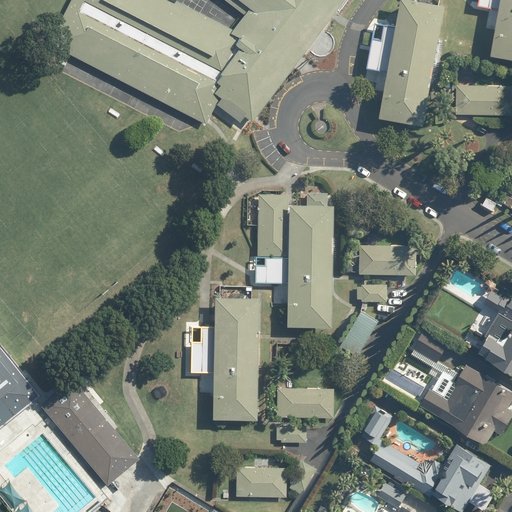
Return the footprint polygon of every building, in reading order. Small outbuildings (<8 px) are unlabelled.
[(235,0),(247,9),(230,29),(174,0),(69,0),(48,43),(205,124),(215,104),(239,122),(243,116),(251,122),(341,0),(235,0)] [(426,125),(447,5),(416,0),(402,0),(398,26),(377,23),(370,65),(389,68),(380,118),(426,125)] [(511,57),(511,0),(480,0),(480,2),(502,7),(493,54),(511,57)] [(511,84),(457,84),(457,114),(511,114),(511,84)] [(284,280),(286,194),(257,193),(256,255),(263,256),(263,262),(256,262),(256,279),(284,280)] [(331,205),(287,204),(286,327),(329,327),(331,205)] [(418,245),(361,244),(360,273),(418,274),(418,245)] [(363,286),(358,286),(358,298),(362,298),(362,301),(387,301),(387,283),(363,283),(363,286)] [(510,301),(491,290),(482,305),(501,317),(510,301)] [(254,418),(256,299),(214,298),(213,324),(191,323),(190,370),(211,370),(211,417),(254,418)] [(379,319),(362,309),(341,345),(358,356),(379,319)] [(486,338),(477,355),(489,366),(511,379),(511,327),(501,346),(486,338)] [(446,347),(421,332),(408,354),(432,369),(446,347)] [(0,424),(40,392),(0,342),(0,424)] [(450,425),(463,437),(483,445),(492,431),(499,435),(511,413),(511,411),(506,407),(511,397),(511,394),(465,366),(454,383),(456,385),(446,401),(429,390),(419,406),(450,425)] [(71,377),(38,404),(105,484),(138,457),(71,377)] [(332,388),(276,387),(275,416),(331,418),(332,388)] [(360,421),(364,424),(361,428),(364,430),(363,432),(376,441),(394,415),(377,403),(374,409),(368,405),(362,413),(364,414),(360,421)] [(305,425),(279,425),(279,427),(275,427),(275,439),(279,439),(279,442),(305,442),(305,425)] [(370,460),(395,476),(393,478),(403,484),(405,482),(425,495),(439,473),(430,468),(424,477),(409,467),(413,461),(382,441),(370,460)] [(442,474),(432,491),(442,496),(438,502),(455,511),(462,511),(468,502),(482,510),(492,493),(478,485),(490,465),(458,447),(450,460),(447,459),(439,472),(442,474)] [(315,469),(300,461),(288,483),(289,483),(287,486),(298,493),(300,490),(302,491),(315,469)] [(285,467),(235,466),(234,495),(284,495),(285,467)] [(395,485),(389,481),(388,484),(385,482),(376,495),(397,509),(405,496),(393,487),(395,485)]
